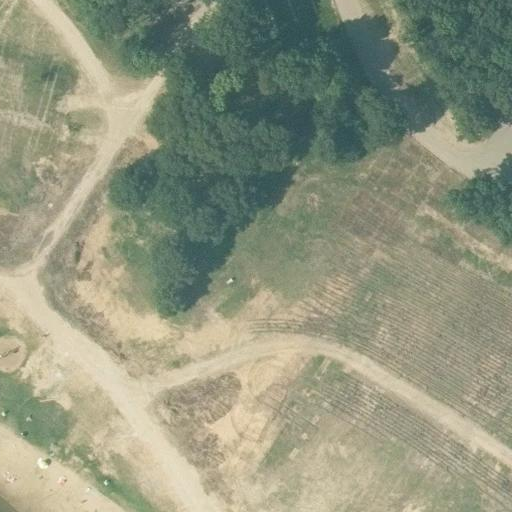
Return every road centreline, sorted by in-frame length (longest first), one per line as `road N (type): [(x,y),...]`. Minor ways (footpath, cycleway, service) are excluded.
road 1 (track): [(511,461),(365,359),(307,340),(122,396)]
road 2 (track): [(19,289),(94,360),(210,511)]
road 3 (unclassified): [(334,0),(365,76),(391,111),(483,186)]
road 4 (track): [(126,108),(19,289)]
road 5 (track): [(36,0),(95,62),(105,107)]
